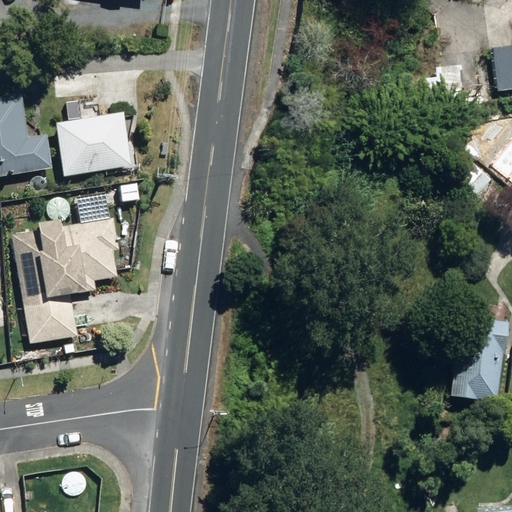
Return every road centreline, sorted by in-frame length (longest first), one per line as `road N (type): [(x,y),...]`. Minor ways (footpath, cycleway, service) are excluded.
road 1 (tertiary): [(228,0),(182,411)]
road 2 (residential): [(0,424),(121,405),(182,411)]
